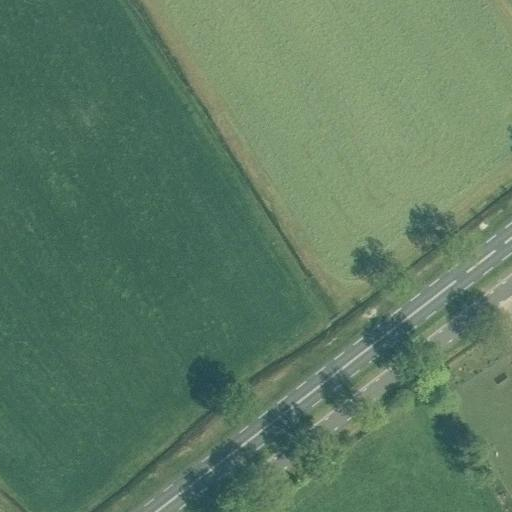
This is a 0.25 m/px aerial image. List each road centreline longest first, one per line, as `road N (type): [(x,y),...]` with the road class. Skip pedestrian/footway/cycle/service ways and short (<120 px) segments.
road 1 (primary): [(156,511),(511,237)]
road 2 (unclassified): [(227,511),(261,477),(511,285)]
